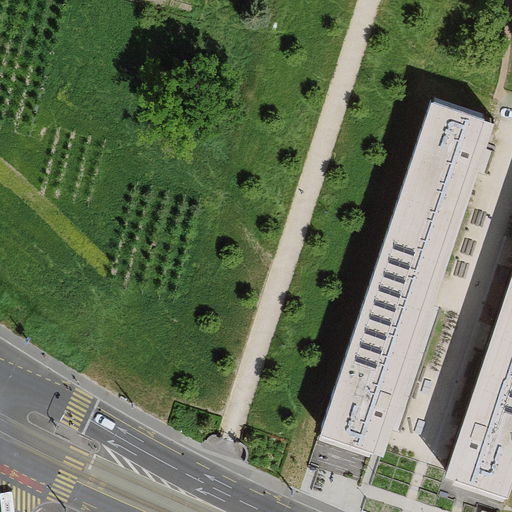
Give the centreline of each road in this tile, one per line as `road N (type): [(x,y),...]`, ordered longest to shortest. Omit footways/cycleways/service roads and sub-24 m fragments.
road 1 (secondary): [(292,511),(0,364)]
road 2 (secondary): [(0,456),(119,511)]
